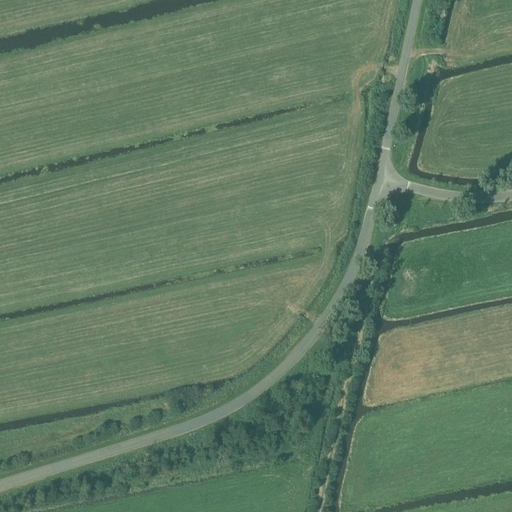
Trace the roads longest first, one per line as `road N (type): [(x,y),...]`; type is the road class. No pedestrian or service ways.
road 1 (unclassified): [(0,486),(173,431),(264,386),(307,344),(343,291),(379,179)]
road 2 (unclassified): [(379,179),(417,0)]
road 3 (unclassified): [(379,179),(453,196),(511,195)]
